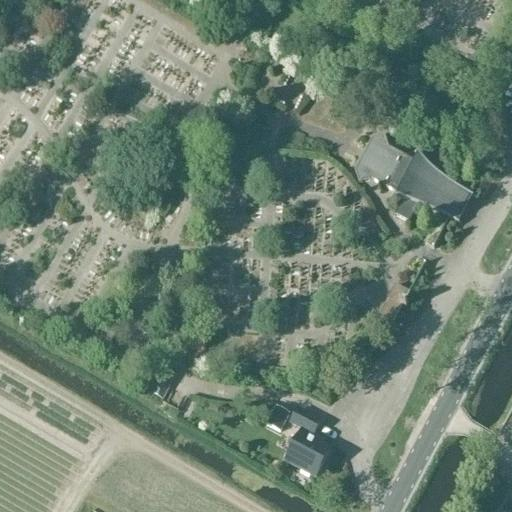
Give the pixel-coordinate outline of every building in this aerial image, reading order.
[(390,150),(387,142),(386,137),(373,141),(356,174),(360,186),(371,182),(388,190),(400,197),(398,202),(403,203),(395,218),(410,226),(420,208),(428,210),(454,222),(468,195),(445,182),(437,175),(447,157),(432,149),(425,164),(420,159),(417,165),(404,158),(390,150)] [(393,331),(411,293),(398,287),(378,324),(393,331)] [(176,378),(167,373),(164,372),(151,397),(163,403),(176,378)] [(277,410),(268,426),(281,434),(290,417),(277,410)] [(312,442),(321,424),(298,412),(289,428),(301,435),(286,464),(317,481),(332,453),(312,442)]
